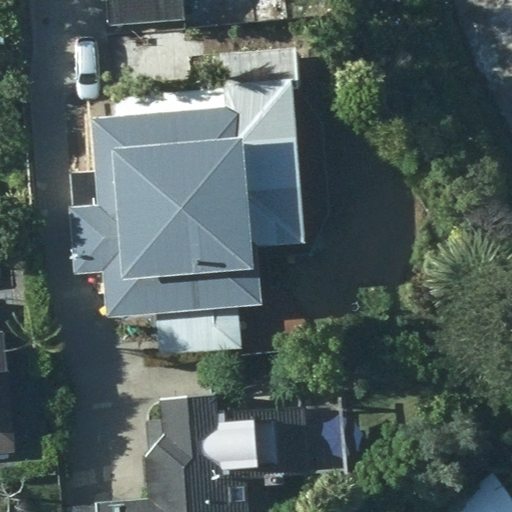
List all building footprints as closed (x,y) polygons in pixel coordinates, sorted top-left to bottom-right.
[(111,0),(114,29),(186,24),(188,0),(111,0)] [(511,72),(511,0),(475,0),(503,76),(511,72)] [(316,253),(304,90),(121,103),(123,122),(96,125),(103,209),(78,212),(84,280),(112,277),(116,325),(270,314),(265,256),(316,253)] [(307,419),(230,422),(228,423),(227,410),(174,412),(175,428),(155,429),(158,509),(97,511),(258,511),(257,483),(310,481),(307,419)] [(511,511),(511,496),(492,473),(446,511),(511,511)]
